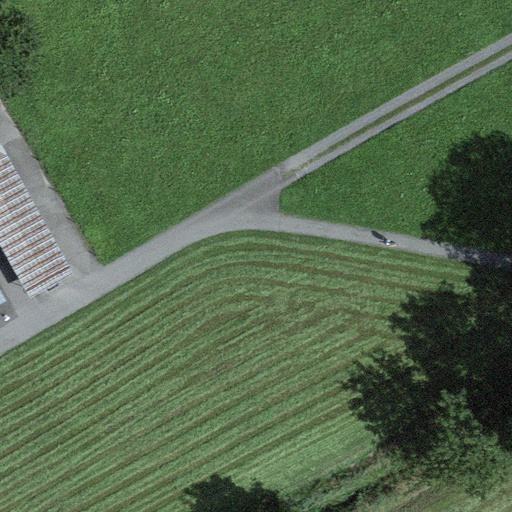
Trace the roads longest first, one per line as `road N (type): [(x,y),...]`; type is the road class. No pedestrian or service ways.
road 1 (track): [(221,222),(511,52)]
road 2 (track): [(511,270),(221,222)]
road 3 (track): [(0,341),(221,222)]
